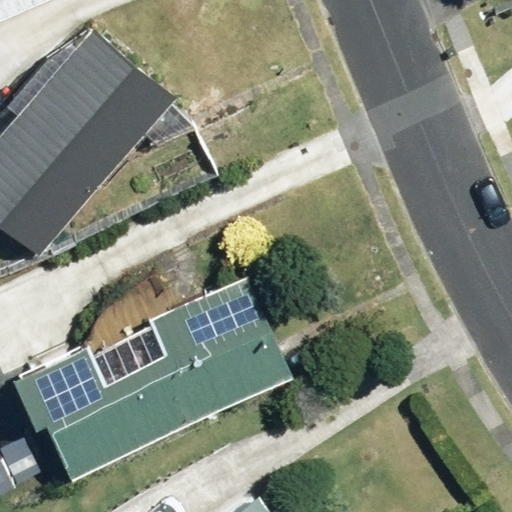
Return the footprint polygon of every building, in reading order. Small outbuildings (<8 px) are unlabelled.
[(0,0),(0,10),(23,0),(0,0)] [(77,20),(0,106),(0,237),(23,258),(165,98),(77,20)] [(0,387),(44,483),(285,374),(236,266),(0,372),(0,387)] [(7,414),(0,417),(0,470),(5,481),(32,468),(7,414)] [(255,511),(241,490),(209,511),(336,511),(329,502),(313,511),(255,511)]
